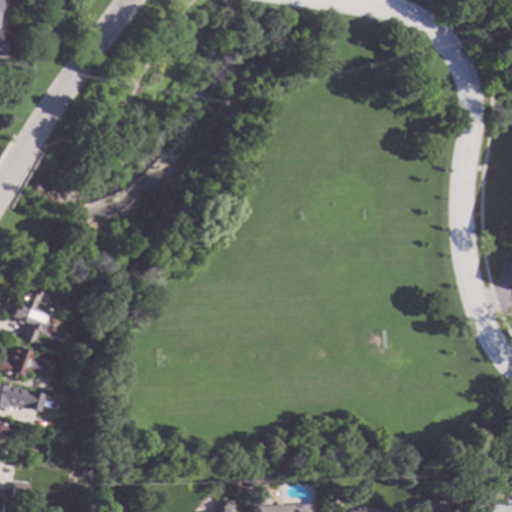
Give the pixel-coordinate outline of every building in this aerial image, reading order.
[(511,245),(503,243),(511,215),(511,245)] [(26,294),(27,291),(37,295),(32,308),(47,314),(38,336),(33,335),(29,347),(13,341),(19,325),(3,319),(8,305),(11,306),(17,291),(26,294)] [(28,355),(26,362),(33,364),(34,360),(51,365),(46,381),(21,373),(19,379),(12,377),(11,380),(0,376),(0,362),(5,347),(28,355)] [(39,396),(0,386),(0,403),(35,412),(39,396)] [(0,388),(2,389),(0,394),(6,396),(4,405),(0,404),(0,409),(16,413),(14,424),(0,420),(0,388)] [(16,449),(14,464),(0,462),(2,447),(16,449)] [(23,486),(22,501),(7,500),(8,485),(23,486)] [(263,507),(307,506),(307,511),(248,511),(248,502),(263,501),(263,507)] [(449,511),(405,511),(405,507),(419,507),(419,504),(435,504),(435,502),(449,501),(449,511)] [(12,511),(0,511),(0,502),(12,502),(12,511)] [(226,511),(210,511),(209,507),(224,503),(226,511)]
